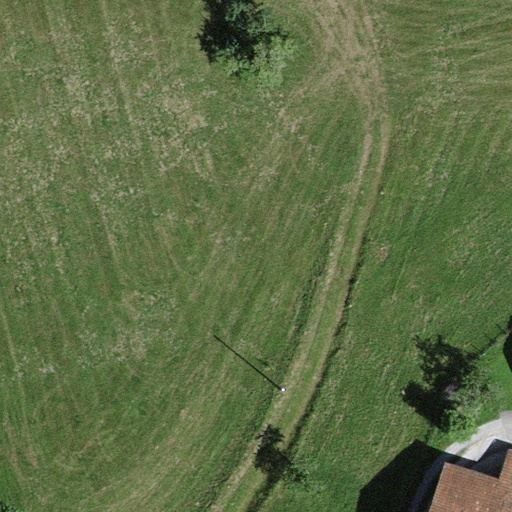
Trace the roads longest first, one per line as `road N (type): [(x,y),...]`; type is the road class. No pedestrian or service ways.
road 1 (track): [(368,183),(311,372),(228,511)]
road 2 (track): [(511,432),(466,442),(432,462),(407,511)]
